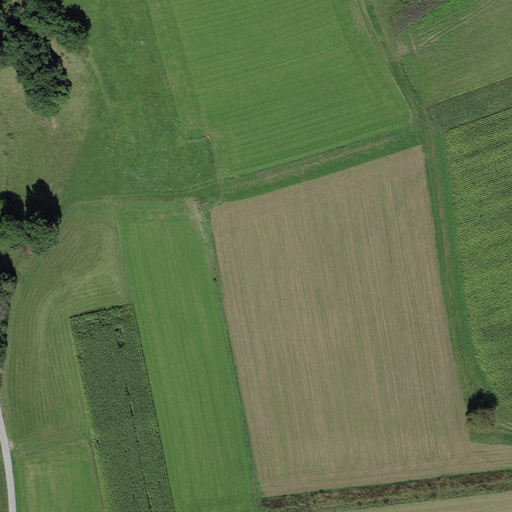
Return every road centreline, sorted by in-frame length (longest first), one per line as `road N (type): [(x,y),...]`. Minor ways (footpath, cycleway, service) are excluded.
road 1 (track): [(365,0),(407,84),(436,169),(459,334),(478,395),(511,416)]
road 2 (residential): [(15,511),(0,387)]
